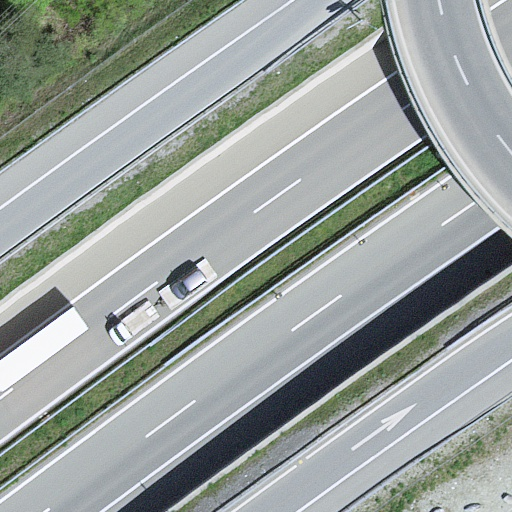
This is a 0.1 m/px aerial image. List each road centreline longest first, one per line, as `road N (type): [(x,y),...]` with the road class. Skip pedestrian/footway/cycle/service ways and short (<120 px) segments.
road 1 (motorway): [(511,33),(0,394)]
road 2 (motorway): [(49,511),(511,180)]
road 3 (motorway): [(314,0),(0,232)]
road 4 (motorway): [(269,511),(511,339)]
road 5 (primary): [(432,0),(459,84),(511,165)]
